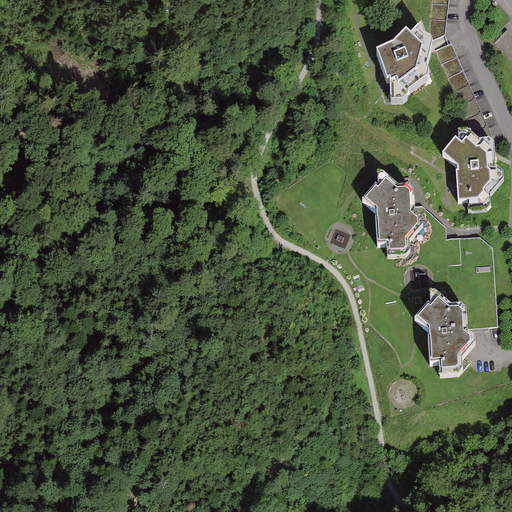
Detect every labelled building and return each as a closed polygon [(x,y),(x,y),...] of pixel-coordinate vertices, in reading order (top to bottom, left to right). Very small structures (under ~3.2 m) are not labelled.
[(449,0),(429,0),(427,26),(437,37),(445,35),(449,0)] [(402,45),(385,50),(393,78),(400,78),(398,101),(406,102),(413,101),(415,89),(438,76),(435,64),(438,55),(440,48),(442,43),(437,37),(427,26),(419,35),(413,30),(402,45)] [(511,35),(507,31),(493,45),(511,63),(511,35)] [(492,141),(451,45),(440,48),(438,55),(472,138),(473,139),(484,149),(488,148),(492,141)] [(470,201),(470,211),(487,211),(491,206),(491,195),(500,183),(499,172),(494,170),(494,154),(488,148),(484,149),(473,139),(466,144),(461,138),(446,154),(462,169),(460,202),(470,201)] [(404,189),(391,176),(370,201),(382,210),(383,241),(390,241),(390,255),(410,254),(409,238),(424,221),(418,214),(418,189),(404,189)] [(450,303),(434,291),(434,303),(419,317),(430,324),(430,361),(442,361),(441,372),(460,371),(464,366),(465,355),(476,342),(476,332),(467,325),(467,303),(450,303)]
